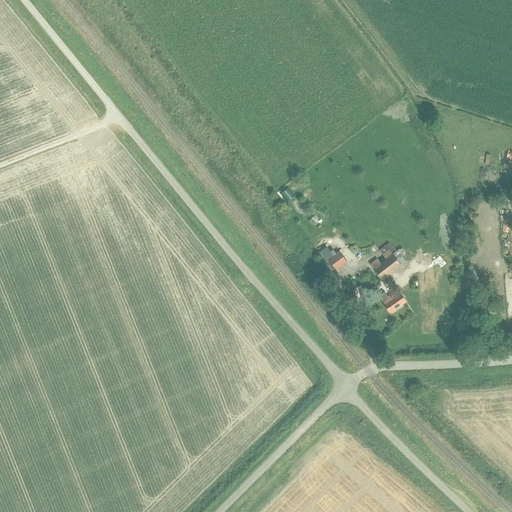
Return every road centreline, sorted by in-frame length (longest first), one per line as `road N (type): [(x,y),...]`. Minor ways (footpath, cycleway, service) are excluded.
road 1 (unclassified): [(343,386),(23,0)]
road 2 (unclassified): [(470,511),(343,386)]
road 3 (unclassified): [(218,511),(343,386)]
road 4 (unclassified): [(343,386),(375,367),(511,358)]
road 5 (unknown): [(113,110),(0,157)]
